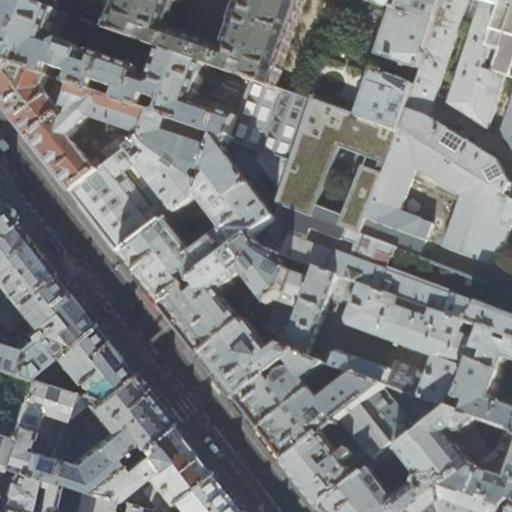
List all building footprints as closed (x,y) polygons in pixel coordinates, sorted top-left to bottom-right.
[(60,13),(59,13),(23,0),(3,0),(0,8),(0,60),(47,77),(51,67),(75,76),(71,85),(95,94),(98,84),(109,88),(105,98),(144,111),(149,98),(165,104),(160,117),(218,137),(294,164),(313,102),(276,89),(251,80),(241,112),(198,97),(209,65),(163,49),(153,82),(140,77),(142,70),(93,53),(91,60),(83,57),(84,53),(80,48),(63,42),(58,45),(50,42),(60,13)] [(23,0),(59,13),(63,0),(23,0)] [(172,29),(181,0),(119,0),(109,30),(137,40),(140,30),(152,34),(149,44),(163,49),(209,65),(236,75),(240,65),(251,69),(248,79),(251,80),(276,89),(282,72),(281,71),(305,0),(241,0),(225,48),(172,29)] [(364,0),(395,11),(436,25),(444,0),(364,0)] [(469,0),(444,0),(436,25),(421,72),(418,81),(401,133),(511,201),(511,182),(499,161),(430,120),(469,0)] [(482,0),(484,1),(507,9),(509,0),(482,0)] [(511,0),(509,0),(507,9),(487,70),(506,76),(511,77),(511,0)] [(487,70),(507,9),(484,1),(450,104),(489,130),(506,76),(487,70)] [(421,72),(436,25),(395,11),(381,57),(421,72)] [(49,78),(47,77),(0,60),(0,99),(10,112),(52,166),(73,194),(138,143),(132,135),(119,139),(102,153),(106,159),(100,164),(97,162),(92,166),(72,139),(91,118),(144,137),(154,115),(144,111),(105,98),(95,94),(71,85),(56,80),(50,97),(45,91),(49,78)] [(374,74),(360,119),(401,133),(418,81),(404,75),(401,83),(374,74)] [(511,201),(401,133),(360,119),(313,102),(294,164),(284,195),(281,205),(407,251),(511,289),(511,201)] [(511,105),(502,138),(508,141),(511,147),(511,105)] [(160,117),(154,115),(144,137),(143,139),(138,143),(73,194),(98,224),(123,257),(196,200),(218,137),(160,117)] [(267,173),(284,195),(294,164),(218,137),(196,200),(123,257),(144,283),(164,308),(257,236),(276,222),(277,218),(250,185),(267,173)] [(0,227),(12,219),(0,204),(0,227)] [(281,205),(277,218),(276,222),(267,250),(267,251),(296,262),(317,269),(489,331),(506,337),(511,339),(511,317),(389,272),(393,260),(402,263),(407,251),(281,205)] [(12,219),(0,227),(0,310),(52,271),(30,242),(12,219)] [(267,250),(257,236),(164,308),(184,335),(203,359),(246,325),(223,295),(246,277),(270,307),(272,305),(285,295),(296,262),(267,251),(267,250)] [(293,337),(317,269),(296,262),(285,295),(272,305),(278,309),(271,330),(260,336),(250,323),(246,325),(203,359),(213,371),(226,388),(237,402),(298,355),(298,354),(281,348),(293,337)] [(481,353),(489,331),(317,269),(293,337),(281,348),(298,354),(298,355),(310,359),(332,299),(353,307),(348,322),(351,327),(436,358),(430,374),(396,362),(392,371),(341,353),(336,355),(332,367),(359,377),(387,387),(454,411),(459,413),(477,364),(481,353)] [(25,333),(27,337),(15,347),(0,341),(0,368),(24,376),(92,322),(70,294),(52,271),(0,310),(0,321),(8,330),(24,320),(30,328),(25,333)] [(109,344),(92,322),(24,376),(29,378),(63,388),(71,381),(75,385),(77,384),(80,386),(82,387),(79,394),(96,399),(131,372),(109,344)] [(511,347),(503,344),(506,337),(489,331),(481,353),(490,357),(485,368),(506,375),(510,364),(511,362),(511,347)] [(328,366),(310,359),(298,355),(237,402),(262,434),(287,466),(387,387),(359,377),(324,404),(307,382),(328,366)] [(485,368),(477,364),(459,413),(480,421),(504,429),(511,432),(511,409),(495,404),(506,375),(485,368)] [(79,394),(74,392),(65,421),(64,423),(86,405),(109,434),(72,463),(57,445),(53,458),(47,478),(58,481),(83,489),(170,421),(147,392),(131,372),(96,399),(79,394)] [(74,392),(63,388),(29,378),(14,429),(2,464),(3,464),(1,470),(0,473),(0,511),(37,511),(46,477),(47,478),(53,458),(27,449),(39,412),(65,421),(74,392)] [(399,454),(454,411),(387,387),(287,466),(305,488),(323,511),(374,473),(381,467),(393,458),(399,454)] [(374,473),(323,511),(417,511),(445,490),(472,469),(474,467),(451,436),(457,432),(458,433),(460,434),(464,434),(465,433),(480,421),(459,413),(454,411),(399,454),(420,480),(416,488),(403,498),(395,500),(374,473)] [(189,446),(170,421),(83,489),(112,499),(143,475),(147,480),(138,488),(155,508),(207,468),(189,446)] [(0,430),(0,463),(2,464),(14,429),(2,424),(0,430)] [(511,511),(511,432),(504,429),(497,449),(511,454),(511,473),(510,481),(472,469),(445,490),(511,511)] [(393,458),(381,467),(387,474),(397,465),(393,458)] [(226,492),(207,468),(155,508),(151,511),(167,511),(170,509),(170,508),(173,505),(179,511),(234,511),(238,508),(226,492)] [(58,481),(47,478),(46,477),(37,511),(56,511),(51,510),(58,481)] [(136,511),(137,507),(112,499),(83,489),(77,511),(136,511)] [(448,511),(445,490),(417,511),(448,511)] [(511,511),(445,490),(448,511),(511,511)]
